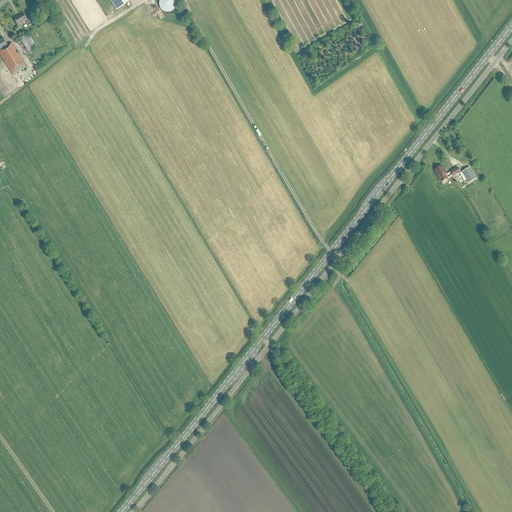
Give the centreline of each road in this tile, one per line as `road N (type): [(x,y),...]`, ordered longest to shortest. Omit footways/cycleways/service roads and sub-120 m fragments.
road 1 (primary): [(261,339),(487,56)]
road 2 (unclassified): [(269,344),(494,62)]
road 3 (primary): [(121,511),(261,339)]
road 4 (unclassified): [(133,511),(269,344)]
